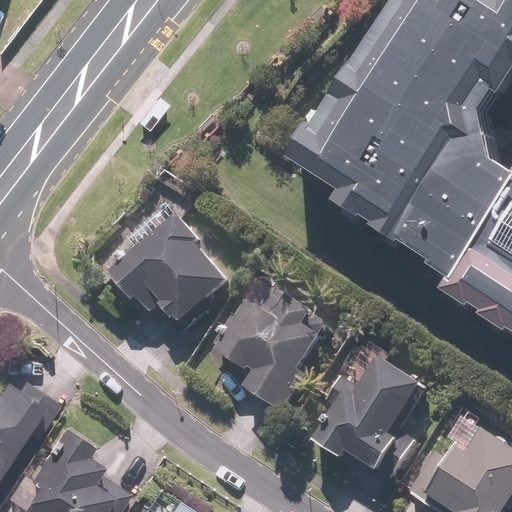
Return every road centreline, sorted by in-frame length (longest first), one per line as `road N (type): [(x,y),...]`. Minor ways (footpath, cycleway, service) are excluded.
road 1 (residential): [(0,272),(186,433),(305,511)]
road 2 (primary): [(0,190),(142,0)]
